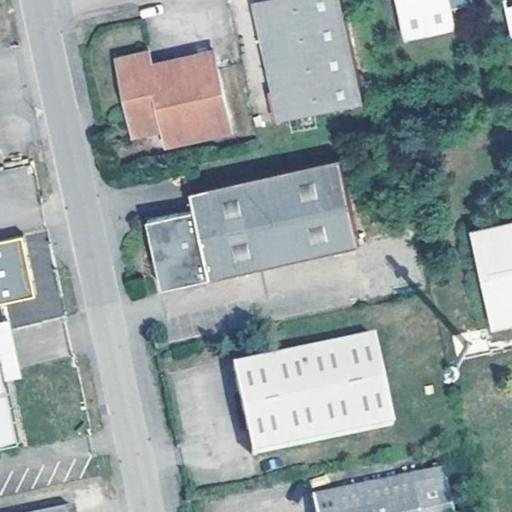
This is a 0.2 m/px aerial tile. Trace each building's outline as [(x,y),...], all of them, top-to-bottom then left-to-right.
[(255,11),(257,18),(270,0),(268,0),(254,4),(255,11)] [(270,0),(257,18),(281,123),(365,104),(341,0),(270,0)] [(469,5),(468,0),(398,0),(407,40),(455,29),(452,9),(469,5)] [(232,129),(214,52),(161,63),(153,64),(149,49),(118,56),(135,134),(165,128),(169,143),(232,129)] [(360,243),(341,157),(192,190),(197,210),(149,219),(158,262),(164,288),(360,243)] [(511,217),(473,226),(493,325),(511,320),(511,217)] [(0,320),(0,356),(5,380),(23,376),(20,358),(11,318),(0,320)] [(394,425),(375,336),(232,367),(252,457),(394,425)] [(0,448),(19,445),(5,380),(0,356),(0,448)] [(454,511),(445,469),(313,496),(315,511),(454,511)]
